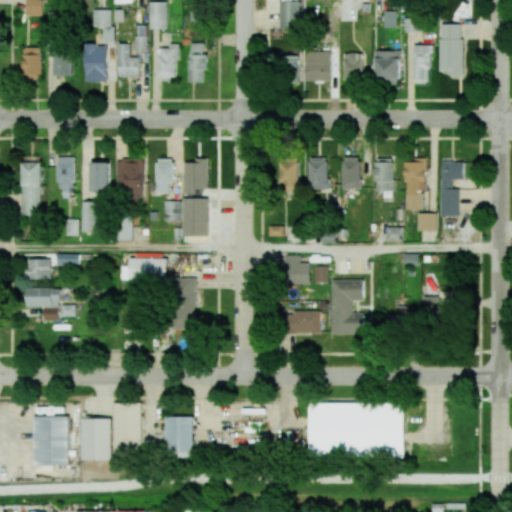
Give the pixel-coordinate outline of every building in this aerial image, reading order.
[(26,0),(26,15),(43,15),(43,0),(26,0)] [(280,0),(281,28),(300,28),(299,0),(280,0)] [(167,1),(149,1),(150,29),(168,29),(167,1)] [(191,21),(203,21),(204,4),(191,4),(191,21)] [(94,9),(94,26),(103,26),(103,42),(113,42),(113,9),(94,9)] [(397,27),(397,11),(385,10),(384,26),(397,27)] [(440,71),(450,71),(450,76),(463,76),(463,24),(440,23),(440,71)] [(137,51),(147,51),(147,26),(137,25),(137,51)] [(204,42),(190,42),(189,82),(206,82),(206,53),(204,53),(204,42)] [(119,76),(140,76),(140,57),(131,57),(131,43),(119,43),(119,76)] [(160,47),(159,79),(177,80),(178,44),(169,43),(169,48),(160,47)] [(108,44),(87,44),(86,81),(107,81),(108,44)] [(431,44),(414,44),(413,83),(430,83),(431,44)] [(42,47),(24,47),(24,79),(42,79),(42,47)] [(376,50),(375,83),(400,84),(401,51),(376,50)] [(306,81),(331,80),(330,51),(305,51),(306,81)] [(54,75),(72,75),(72,53),(54,53),(54,75)] [(363,53),(344,53),(344,81),(363,80),(363,53)] [(279,56),(281,74),(300,71),(298,54),(279,56)] [(74,157),(59,156),(59,197),(74,197),(74,157)] [(342,188),(360,188),(361,157),(343,156),(342,188)] [(309,189),(329,189),(328,157),(309,157),(309,189)] [(375,190),(394,190),(394,158),(376,157),(375,190)] [(117,158),(116,200),(143,201),(143,159),(117,158)] [(174,182),(174,158),(157,159),(157,192),(170,192),(170,182),(174,182)] [(184,194),(197,194),(197,189),(209,189),(209,158),(196,158),(196,162),(185,162),(184,194)] [(280,190),(299,190),(299,159),(280,158),(280,190)] [(407,210),(423,209),(423,190),(427,190),(426,161),(405,162),(407,210)] [(441,216),(459,216),(459,188),(452,188),(452,179),(464,179),(464,161),(442,161),(441,216)] [(40,215),(41,162),(22,162),(21,214),(40,215)] [(110,162),(91,162),(91,191),(109,191),(110,162)] [(209,235),(209,198),(184,198),(184,235),(209,235)] [(181,221),(182,201),(165,200),(165,220),(181,221)] [(97,232),(97,202),(83,202),(82,231),(97,232)] [(437,230),(436,212),(418,212),(418,230),(437,230)] [(133,239),(132,217),(115,218),(116,240),(133,239)] [(386,241),(404,241),(404,227),(387,226),(386,241)] [(79,254),(57,254),(57,264),(79,265),(79,254)] [(311,263),(300,263),(300,255),(285,255),(285,283),(311,284),(311,263)] [(168,258),(130,258),(129,279),(167,279),(168,258)] [(27,259),(28,279),(51,279),(51,259),(27,259)] [(316,282),(329,282),(328,265),(315,266),(316,282)] [(172,329),(195,329),(196,278),(173,277),(172,329)] [(364,280),(332,279),(331,333),(364,334),(364,313),(353,312),(353,300),(364,300),(364,280)] [(27,287),(27,306),(44,307),(44,320),(60,320),(60,288),(27,287)] [(76,316),(76,304),(62,305),(62,316),(76,316)] [(400,314),(386,315),(387,331),(409,330),(408,306),(400,307),(400,314)] [(437,306),(437,327),(452,326),(451,306),(437,306)] [(321,312),(284,312),(285,333),(321,332),(321,312)] [(115,455),(142,454),(141,402),(114,403),(115,455)] [(404,456),(404,402),(310,403),(310,457),(404,456)] [(35,416),(35,465),(69,466),(70,416),(35,416)] [(193,417),(166,416),(166,457),(193,457),(193,417)] [(83,460),(113,460),(113,418),(83,418),(83,460)]
